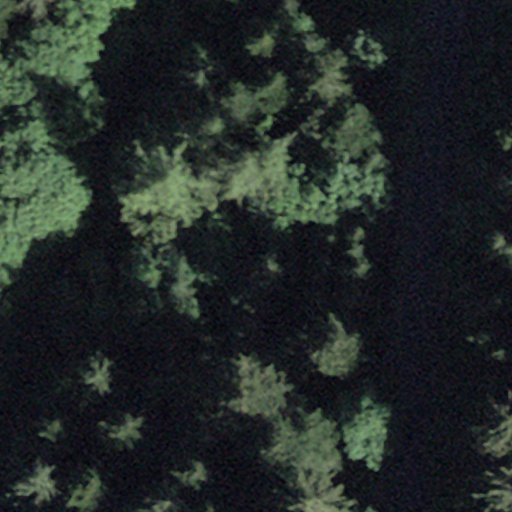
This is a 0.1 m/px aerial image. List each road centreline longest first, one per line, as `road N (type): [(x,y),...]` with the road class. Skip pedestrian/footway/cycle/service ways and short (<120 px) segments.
road 1 (unclassified): [(413,511),(455,0)]
road 2 (unclassified): [(151,0),(0,382)]
